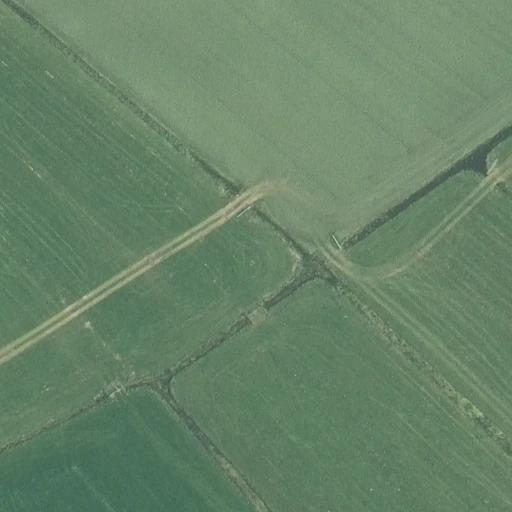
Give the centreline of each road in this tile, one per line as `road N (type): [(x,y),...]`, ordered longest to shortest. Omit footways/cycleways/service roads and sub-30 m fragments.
road 1 (track): [(383,0),(255,190),(64,316)]
road 2 (track): [(222,511),(64,316)]
road 3 (track): [(197,229),(269,330)]
